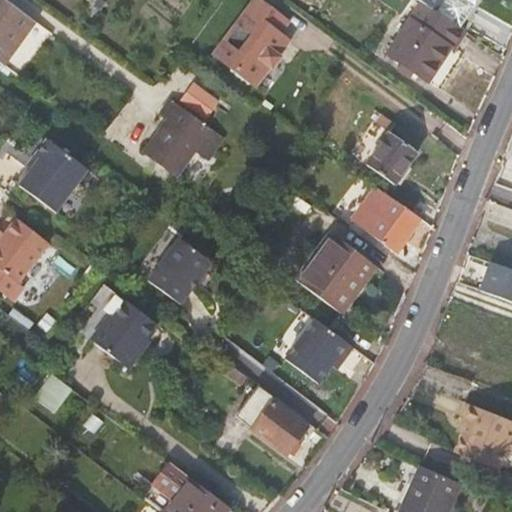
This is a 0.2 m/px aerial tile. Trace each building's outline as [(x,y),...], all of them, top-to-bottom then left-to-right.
[(0,0),(0,62),(30,22),(0,0)] [(254,0),(215,54),(256,84),(271,63),(269,62),(277,51),(279,53),(289,39),(280,32),(289,20),(260,0),(254,0)] [(385,0),(404,13),(413,0),(385,0)] [(419,0),(424,3),(463,28),(481,0),(419,0)] [(456,51),(469,32),(463,28),(424,3),(389,54),(429,82),(452,49),(456,51)] [(30,59),(49,28),(37,21),(19,52),(30,59)] [(202,86),(189,104),(213,121),(226,103),(202,86)] [(188,182),(223,135),(181,105),(173,117),(181,123),(156,158),(188,182)] [(376,122),(386,129),(392,121),(382,114),(376,122)] [(373,126),(383,134),(386,129),(376,122),(373,126)] [(392,181),(414,149),(386,129),(383,134),(363,161),(392,181)] [(50,144),(40,159),(32,172),(20,188),(55,215),(87,172),(50,144)] [(32,172),(40,159),(36,157),(28,168),(32,172)] [(395,249),(419,217),(373,183),(371,186),(359,176),(352,186),(364,195),(349,216),(395,249)] [(0,242),(0,268),(17,282),(49,243),(18,219),(6,235),(0,242)] [(316,292),(338,308),(353,287),(349,284),(369,257),(331,229),(295,276),(316,292)] [(180,303),(211,261),(180,237),(148,279),(180,303)] [(473,288),(511,302),(511,269),(484,259),(473,288)] [(0,297),(3,300),(17,282),(0,268),(0,297)] [(93,340),(129,369),(145,347),(142,344),(157,324),(124,298),(93,340)] [(342,358),(353,344),(316,316),(285,358),(318,382),(332,363),(338,355),(342,358)] [(337,366),(342,358),(338,355),(332,363),(337,366)] [(74,429),(92,405),(54,376),(35,401),(74,429)] [(289,441),(295,446),(309,428),(259,389),(238,416),(260,435),(281,451),(289,441)] [(502,459),(511,433),(511,420),(465,402),(459,418),(466,421),(458,441),(502,459)] [(458,441),(453,453),(498,471),(502,459),(458,441)] [(224,511),(228,507),(170,463),(146,493),(164,509),(161,511),(224,511)] [(420,465),(402,503),(420,511),(442,511),(458,482),(420,465)] [(420,511),(402,503),(397,511),(420,511)]
